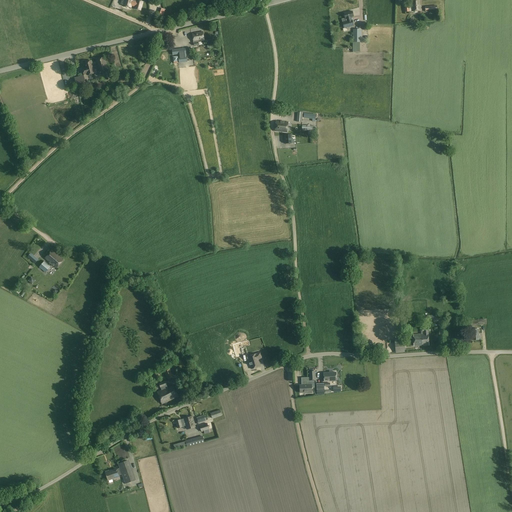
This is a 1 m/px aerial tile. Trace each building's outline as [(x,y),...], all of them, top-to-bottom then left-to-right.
[(123,6),(131,8),(132,6),(135,7),(134,9),(141,11),(143,2),(139,0),(138,0),(121,0),(120,4),(123,5),(123,6)] [(421,6),(420,6),(419,0),(418,0),(412,1),(412,5),(405,6),(405,12),(412,11),(421,10),(421,6)] [(352,11),(344,14),(345,18),(342,19),(344,28),(354,26),(352,20),(351,18),(354,17),(352,11)] [(353,29),(353,42),(360,43),(360,36),(361,36),(362,30),(353,29)] [(200,42),(200,41),(204,40),(203,32),(192,34),(194,46),(199,45),(198,43),(200,42)] [(184,49),(172,51),(173,55),(178,55),(179,57),(178,57),(178,56),(173,57),(174,64),(187,62),(187,56),(185,56),(184,54),(185,54),(184,49)] [(93,67),(94,74),(95,77),(101,75),(100,72),(107,71),(104,58),(97,60),(98,66),(93,67)] [(87,74),(88,75),(94,74),(93,67),(91,61),(84,63),(86,68),(82,69),(84,75),(87,74)] [(75,79),(77,86),(86,83),(84,76),(75,79)] [(304,113),(303,118),(313,119),(312,121),(315,122),(316,115),(304,113)] [(275,131),(287,132),(288,123),(276,122),(275,131)] [(292,143),(292,135),(284,136),(285,144),(292,143)] [(63,260),(52,251),(45,258),(57,268),(63,260)] [(27,257),(35,264),(38,260),(31,253),(27,257)] [(44,262),(39,267),(46,273),(51,267),(44,262)] [(422,329),(423,331),(421,331),(421,334),(414,334),(414,346),(429,345),(428,331),(430,331),(430,328),(422,329)] [(404,341),(395,342),(396,353),(405,352),(404,341)] [(260,353),(248,357),(252,369),(260,367),(258,359),(262,358),(260,353)] [(168,380),(173,378),(170,369),(164,371),(168,380)] [(336,381),(336,372),(323,373),(324,381),(336,381)] [(300,386),(300,393),(305,393),(305,394),(312,394),(312,388),(315,388),(314,381),(309,381),(309,378),(301,378),(302,385),(300,386)] [(161,388),(162,390),(157,393),(162,404),(178,397),(174,385),(168,388),(166,381),(159,384),(160,388),(161,388)] [(211,413),(212,419),(222,416),(220,410),(211,413)] [(197,418),(199,423),(206,421),(204,415),(197,418)] [(183,427),(186,426),(187,429),(195,427),(192,417),(181,420),(176,421),(178,428),(183,427)] [(200,426),(202,432),(209,430),(209,429),(213,428),(211,423),(207,424),(207,423),(200,426)] [(187,445),(187,447),(204,442),(203,436),(185,441),(186,441),(187,445)] [(143,453),(154,451),(152,444),(142,446),(143,453)] [(135,480),(128,460),(118,464),(120,468),(122,475),(125,484),(135,480)] [(116,469),(109,471),(109,470),(105,472),(108,480),(119,477),(119,476),(122,475),(120,468),(116,469)]
